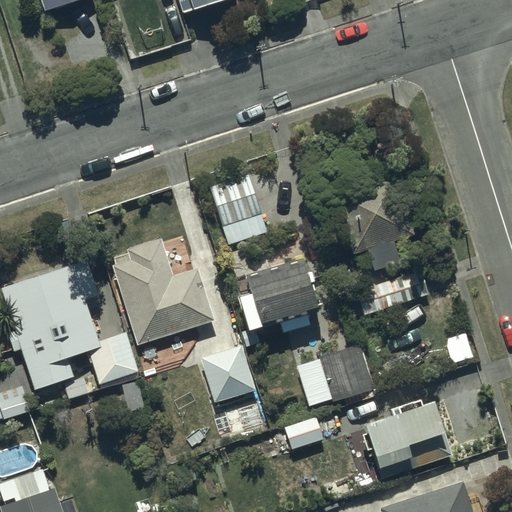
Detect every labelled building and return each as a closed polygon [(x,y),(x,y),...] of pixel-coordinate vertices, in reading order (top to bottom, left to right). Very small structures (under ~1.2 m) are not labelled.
[(396,263),(390,244),(411,237),(409,232),(417,230),(408,204),(399,207),(388,175),(328,195),(350,258),(363,254),(369,272),(396,263)] [(265,234),(247,177),(207,189),(225,246),(265,234)] [(169,277),(158,240),(123,250),(127,261),(109,267),(134,346),(211,323),(194,269),(169,277)] [(93,291),(81,255),(0,281),(0,293),(11,326),(5,328),(11,346),(16,344),(30,385),(70,371),(64,353),(86,346),(97,379),(137,365),(124,327),(95,337),(81,295),(93,291)] [(317,309),(302,262),(245,281),(250,295),(237,299),(248,330),(261,326),(260,325),(274,320),(275,325),(282,323),(286,335),(314,325),(309,312),(317,309)] [(425,295),(417,271),(354,292),(362,316),(425,295)] [(370,390),(356,344),(316,356),(317,360),(295,367),(307,407),(328,400),(329,402),(370,390)] [(253,389),(238,347),(198,360),(212,403),(253,389)] [(451,449),(434,398),(362,421),(379,472),(451,449)] [(322,437),(315,414),(283,423),(290,446),(322,437)] [(39,471),(0,483),(0,511),(57,511),(50,489),(45,491),(39,471)] [(473,511),(463,479),(379,507),(380,511),(473,511)]
